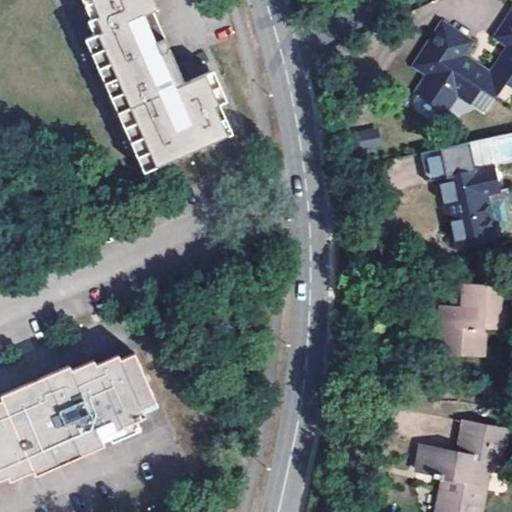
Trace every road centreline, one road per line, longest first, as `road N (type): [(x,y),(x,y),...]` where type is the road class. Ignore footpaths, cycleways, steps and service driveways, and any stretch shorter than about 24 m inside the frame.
road 1 (residential): [(304,179),(305,368),(278,511)]
road 2 (residential): [(304,179),(0,308)]
road 3 (residential): [(266,0),(304,179)]
